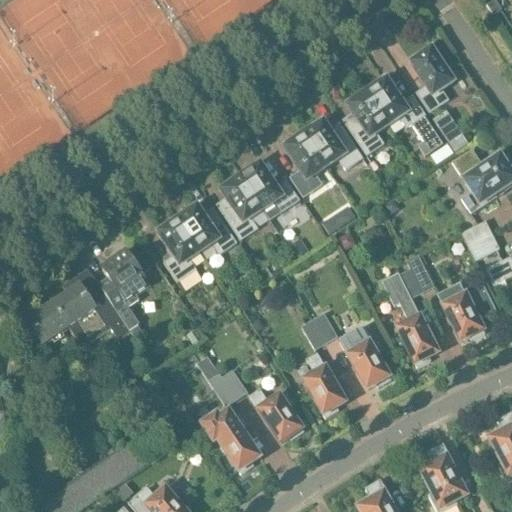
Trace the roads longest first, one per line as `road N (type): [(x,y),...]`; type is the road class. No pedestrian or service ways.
road 1 (tertiary): [(383,0),(0,251)]
road 2 (residential): [(274,511),(511,376)]
road 3 (residential): [(511,108),(439,0)]
